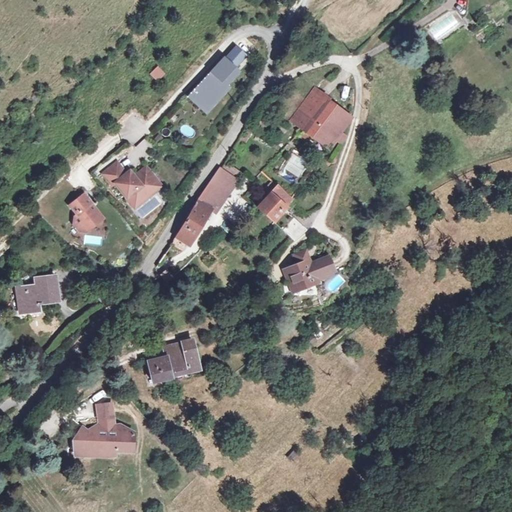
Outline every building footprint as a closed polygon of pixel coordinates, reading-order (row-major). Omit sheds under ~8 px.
[(234,46),(188,96),(206,112),(228,87),(225,83),(236,71),(233,67),(244,55),(234,46)] [(156,68),(147,75),(151,80),(160,72),(156,68)] [(291,121),(300,128),(305,132),(328,99),(314,88),(291,121)] [(305,132),(300,128),(295,134),(303,140),(307,134),(327,148),(332,141),(339,146),(346,137),(339,132),(350,116),(328,99),(305,132)] [(182,124),(179,132),(190,137),(193,129),(182,124)] [(239,141),(248,143),(252,129),(243,126),(239,141)] [(135,182),(131,177),(127,172),(123,175),(114,163),(100,175),(109,186),(112,184),(124,199),(127,196),(135,206),(159,187),(147,173),(135,182)] [(237,179),(219,167),(198,202),(179,233),(174,241),(186,248),(191,241),(192,241),(206,218),(210,212),(215,215),(237,179)] [(143,168),(131,177),(135,182),(147,173),(143,168)] [(276,187),(257,211),(273,223),(291,198),(276,187)] [(100,219),(81,195),(67,206),(74,215),(72,218),(71,225),(77,232),(84,233),(100,219)] [(127,196),(124,199),(131,209),(135,206),(127,196)] [(211,221),(215,215),(210,212),(206,218),(211,221)] [(293,242),(307,232),(295,217),(282,228),(293,242)] [(297,282),(301,294),(324,285),(323,282),(338,276),(333,260),(315,266),(310,252),(297,257),(301,267),(286,272),(290,284),(297,282)] [(166,269),(160,275),(168,284),(174,277),(166,269)] [(15,287),(16,312),(38,310),(37,303),(42,303),(42,300),(57,299),(56,276),(36,277),(36,286),(15,287)] [(297,282),(290,284),(288,285),(292,297),(301,294),(297,282)] [(172,383),(190,378),(188,372),(199,369),(192,340),(163,347),(165,356),(146,360),(151,380),(170,376),(172,383)] [(200,375),(199,369),(188,372),(190,378),(200,375)] [(97,405),(99,418),(113,416),(112,404),(97,405)] [(113,416),(99,418),(100,426),(96,426),(90,431),(89,431),(83,426),(81,428),(81,430),(80,430),(73,438),(73,444),(82,446),(82,456),(93,456),(93,453),(102,453),(108,457),(117,455),(116,451),(133,452),(134,432),(121,424),(119,427),(116,425),(114,425),(113,416)] [(294,449),(286,455),(290,461),(299,456),(294,449)]
